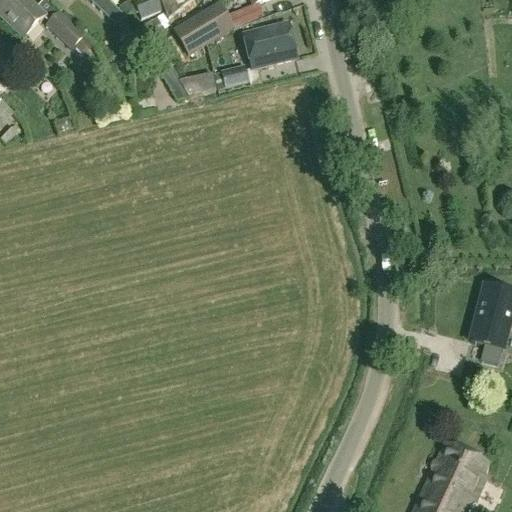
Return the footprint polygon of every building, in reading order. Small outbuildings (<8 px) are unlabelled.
[(25,40),(45,19),(25,0),(0,0),(0,20),(14,34),(16,32),(25,40)] [(53,0),(56,2),(58,0),(86,0),(88,1),(87,2),(115,28),(123,21),(124,20),(125,19),(104,0),(53,0)] [(192,0),(142,0),(133,4),(141,24),(163,14),(167,24),(193,2),(192,0)] [(219,9),(174,35),(188,58),(233,32),(219,9)] [(85,39),(59,15),(46,28),(72,53),(84,40),(85,39)] [(288,28),(243,38),(251,73),(296,63),(288,28)] [(0,78),(15,63),(0,47),(0,78)] [(48,78),(28,57),(16,69),(36,89),(44,82),(48,78)] [(248,87),(244,70),(221,76),(225,92),(248,87)] [(212,77),(179,85),(188,101),(216,95),(212,77)] [(0,102),(0,120),(6,125),(14,116),(2,104),(0,102)] [(505,359),(510,303),(478,299),(473,355),(505,359)] [(486,482),(484,476),(489,466),(445,445),(413,511),(467,511),(470,506),(476,504),(486,482)]
